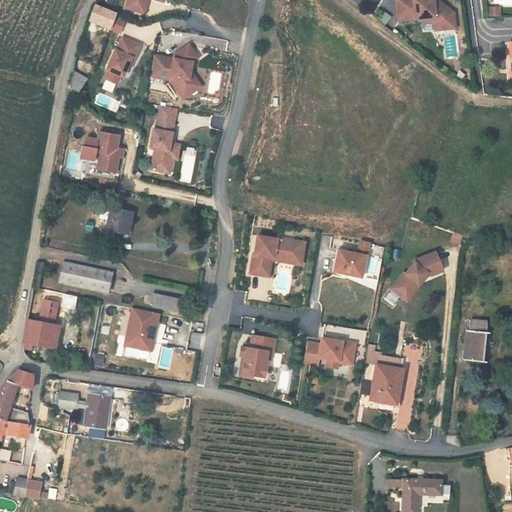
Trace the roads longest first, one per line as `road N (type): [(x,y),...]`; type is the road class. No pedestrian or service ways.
road 1 (residential): [(204,397),(226,246),(220,167),(258,0)]
road 2 (residential): [(89,0),(61,88),(14,361)]
road 3 (residential): [(204,397),(429,458),(511,445)]
road 4 (track): [(337,0),(458,88),(511,102)]
road 5 (residential): [(14,361),(149,395),(204,397)]
